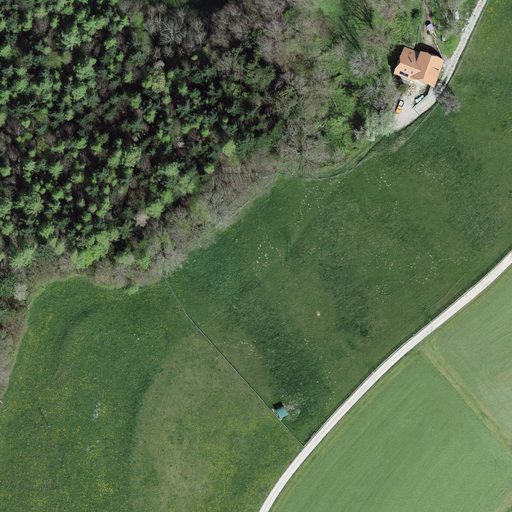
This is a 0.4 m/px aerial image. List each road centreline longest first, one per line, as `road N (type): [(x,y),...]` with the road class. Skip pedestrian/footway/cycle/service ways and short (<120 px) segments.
road 1 (track): [(511,256),(366,385),(264,511)]
road 2 (track): [(416,87),(396,115),(403,120),(440,86),(482,0)]
